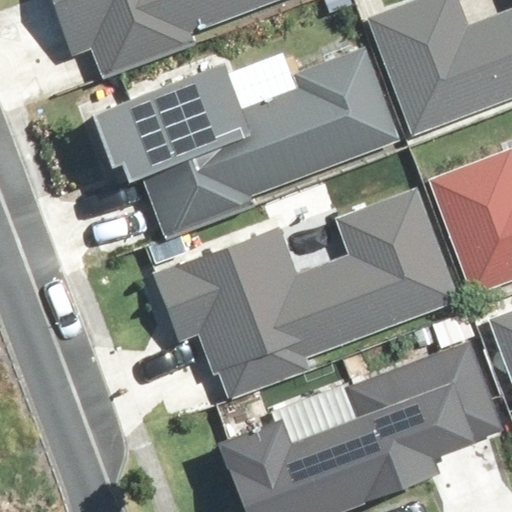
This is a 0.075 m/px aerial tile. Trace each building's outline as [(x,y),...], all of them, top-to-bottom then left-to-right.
[(59,0),(80,61),(104,52),(114,82),(211,41),(206,28),(291,0),(59,0)] [(467,0),(440,0),(383,19),(421,136),(511,105),(511,14),(476,27),(467,0)] [(245,63),(113,117),(134,168),(145,163),(178,245),(419,146),(379,48),(307,77),(313,91),(265,111),(245,63)] [(511,155),(443,179),(482,289),(511,278),(511,155)] [(217,335),(241,400),(323,369),(319,359),(469,303),(428,195),(349,225),(361,257),(306,277),(288,229),(167,275),(193,344),(217,335)] [(511,321),(503,325),(511,348),(511,321)] [(391,503),(466,478),(459,458),(511,439),(511,419),(486,343),(361,385),(372,419),(310,440),(305,423),(244,443),(267,511),(338,511),(388,495),(391,503)]
